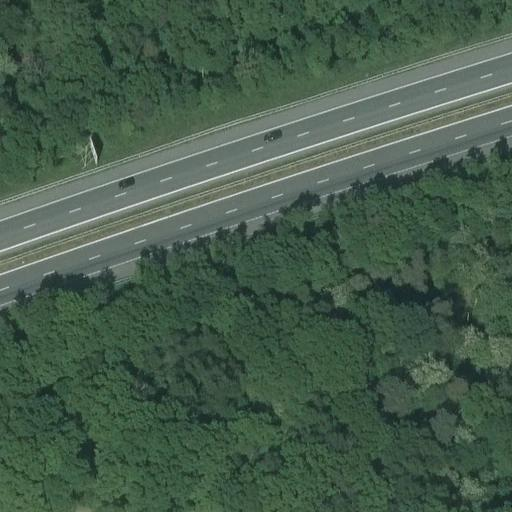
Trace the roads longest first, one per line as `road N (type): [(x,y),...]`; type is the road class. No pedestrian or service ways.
road 1 (motorway): [(511,71),(0,238)]
road 2 (motorway): [(0,291),(511,124)]
